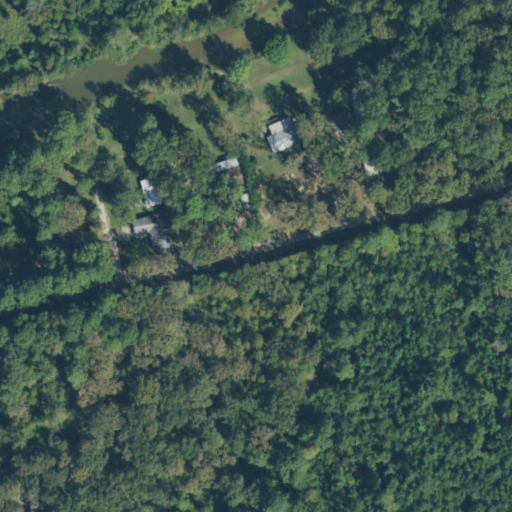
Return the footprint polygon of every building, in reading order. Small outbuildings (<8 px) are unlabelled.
[(352,124),(374,122),(371,91),(349,93),(352,124)] [(306,139),(299,122),(290,126),(286,119),(279,122),(282,130),(264,138),(271,154),(306,139)] [(362,176),(388,173),(386,158),(360,161),(362,176)] [(137,180),(143,208),(159,205),(153,177),(137,180)] [(162,215),(128,222),(131,238),(147,235),(152,260),(171,256),(162,215)]
